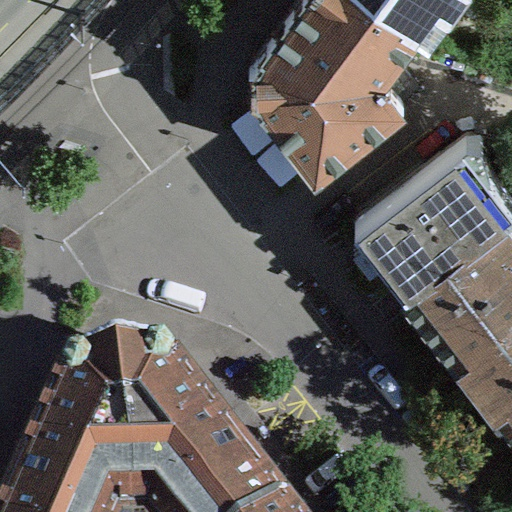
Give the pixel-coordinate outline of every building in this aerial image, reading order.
[(389,0),(294,0),(286,11),(252,57),(252,82),(316,163),(403,95),(382,68),(417,21),(415,19),(389,0)] [(389,0),(415,19),(428,0),(438,0),(445,5),(448,0),(389,0)] [(405,279),(502,204),(511,196),(511,191),(464,132),(356,216),(373,238),(405,279)] [(511,216),(502,204),(405,279),(423,302),(454,342),(511,297),(511,216)] [(511,297),(454,342),(471,363),(504,405),(511,398),(511,297)] [(254,475),(256,473),(236,448),(234,449),(183,384),(164,360),(137,363),(68,372),(20,479),(94,511),(279,511),(281,510),(254,475)] [(242,361),(225,374),(230,380),(247,367),(242,361)] [(94,511),(20,479),(5,511),(94,511)]
